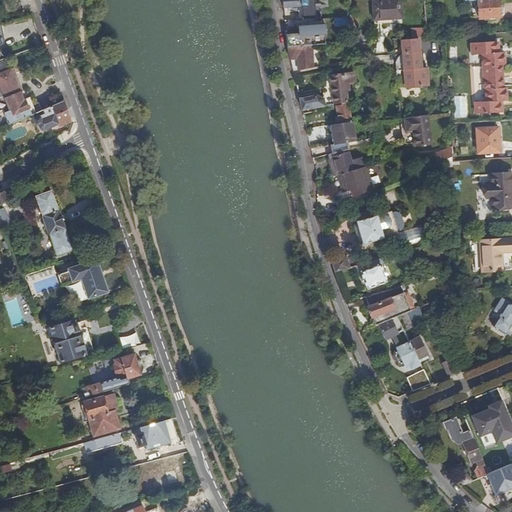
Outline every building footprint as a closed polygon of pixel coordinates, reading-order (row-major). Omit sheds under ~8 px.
[(282,0),(283,6),(297,6),(298,20),(315,19),(314,0),(282,0)] [(372,0),(374,20),(402,19),(401,0),(372,0)] [(477,0),(478,17),(500,15),(498,0),(477,0)] [(351,18),(327,19),(328,28),(351,27),(351,18)] [(412,39),(428,38),(427,29),(412,29),(412,39)] [(286,34),(288,47),(312,45),(311,40),(310,33),(310,30),(304,31),(305,33),(286,34)] [(404,61),(395,62),(396,71),(396,72),(405,71),(407,88),(429,85),(428,68),(422,69),(419,38),(412,39),(410,39),(402,39),(404,61)] [(503,52),(494,52),(493,42),(472,43),(473,55),(483,55),(486,102),(476,102),(476,113),(498,112),(497,101),(507,101),(506,88),(503,88),(501,66),(504,65),(503,52)] [(288,47),(294,71),(314,67),(312,45),(288,47)] [(18,86),(21,85),(15,67),(0,72),(0,93),(3,92),(0,84),(0,76),(12,72),(18,86)] [(0,84),(3,92),(18,86),(12,72),(0,76),(0,84)] [(331,76),(335,105),(347,103),(346,90),(349,90),(348,82),(355,82),(354,73),(331,76)] [(9,124),(33,114),(42,109),(39,101),(30,105),(27,106),(24,99),(23,100),(20,92),(18,86),(3,92),(4,94),(0,96),(0,95),(0,109),(3,108),(4,112),(9,124)] [(24,90),(23,90),(20,92),(23,100),(24,99),(27,106),(30,105),(24,90)] [(317,96),(300,99),(302,110),(322,107),(322,110),(335,108),(334,105),(325,106),(324,99),(317,96)] [(44,128),(58,123),(70,118),(63,100),(42,109),(33,114),(34,117),(36,123),(39,122),(40,125),(44,128)] [(339,124),(352,122),(349,105),(336,107),(339,124)] [(431,145),(428,115),(403,118),(404,126),(405,133),(412,132),(414,143),(414,147),(431,145)] [(59,126),(71,121),(70,118),(58,123),(59,126)] [(331,125),(335,145),(347,143),(355,142),(352,122),(339,124),(331,125)] [(478,154),(500,152),(499,128),(477,130),(478,154)] [(331,145),(333,154),(349,150),(347,143),(335,145),(331,145)] [(439,163),(445,160),(452,157),(452,148),(435,154),(439,163)] [(339,175),(354,171),(349,152),(334,156),(339,175)] [(354,171),(339,175),(343,190),(352,188),(354,196),(362,185),(369,182),(365,167),(354,171)] [(487,198),(492,197),(493,206),(511,204),(511,172),(490,174),(491,184),(486,184),(487,198)] [(362,185),(354,196),(369,189),(371,188),(369,182),(362,185)] [(0,203),(9,199),(5,190),(0,192),(0,203)] [(71,251),(72,248),(52,190),(36,195),(57,253),(60,255),(71,251)] [(398,233),(398,231),(401,231),(403,227),(403,222),(402,217),(399,213),(395,212),(392,213),(391,211),(358,222),(364,243),(398,233)] [(503,271),(503,253),(511,253),(511,252),(511,240),(481,241),(482,272),(503,271)] [(335,272),(354,266),(351,254),(331,260),(335,269),(335,272)] [(393,262),(392,256),(359,265),(368,288),(387,281),(381,265),(393,262)] [(74,303),(103,293),(96,273),(101,271),(97,260),(92,261),(77,266),(78,268),(58,275),(62,285),(67,284),(74,303)] [(96,273),(103,293),(108,291),(101,271),(96,273)] [(401,284),(366,296),(376,325),(378,325),(397,317),(407,313),(411,311),(410,307),(411,307),(406,292),(404,293),(401,284)] [(470,289),(474,301),(481,299),(478,289),(470,289)] [(507,304),(504,302),(495,315),(496,315),(491,324),(493,326),(503,310),(501,309),(505,303),(507,304)] [(511,305),(508,303),(507,304),(505,303),(501,309),(503,310),(493,326),(493,327),(506,334),(506,333),(511,323),(511,305)] [(413,327),(407,313),(397,317),(404,330),(413,327)] [(412,368),(420,364),(418,359),(409,341),(403,344),(398,333),(404,330),(397,317),(378,325),(385,339),(392,336),(397,347),(396,348),(398,350),(404,363),(405,365),(410,363),(412,368)] [(87,327),(79,329),(76,330),(73,324),(72,320),(50,327),(60,361),(94,350),(87,327)] [(409,341),(418,359),(425,356),(426,358),(428,357),(427,355),(419,337),(418,337),(417,335),(414,337),(415,339),(409,341)] [(401,364),(404,363),(398,350),(394,351),(394,355),(398,362),(401,364)] [(83,397),(129,384),(127,378),(141,374),(134,353),(114,359),(115,359),(108,361),(110,366),(107,367),(111,379),(79,388),(81,394),(72,396),(73,400),(83,397)] [(456,373),(450,360),(442,363),(448,377),(449,376),(456,373)] [(415,374),(422,388),(430,384),(423,370),(415,374)] [(511,420),(498,387),(484,393),(491,408),(499,404),(503,412),(502,413),(506,423),(511,420)] [(114,394),(103,396),(108,411),(115,410),(118,409),(114,394)] [(108,411),(103,396),(85,402),(94,435),(120,428),(115,410),(108,411)] [(482,459),(473,437),(470,430),(463,433),(456,417),(444,423),(446,430),(448,429),(452,439),(454,440),(457,442),(460,443),(464,442),(472,461),(476,460),(479,467),(478,467),(475,471),(478,478),(482,476),(489,473),(482,459)] [(174,438),(169,419),(140,426),(142,434),(137,435),(139,445),(145,443),(147,449),(171,442),(170,439),(174,438)] [(124,434),(123,431),(107,436),(82,443),(84,452),(123,442),(121,435),(124,434)] [(483,433),(473,437),(482,459),(492,454),(483,433)] [(511,463),(489,473),(482,476),(485,485),(491,483),(496,494),(506,489),(509,496),(511,494),(511,463)] [(456,479),(461,485),(472,480),(465,471),(456,479)]
